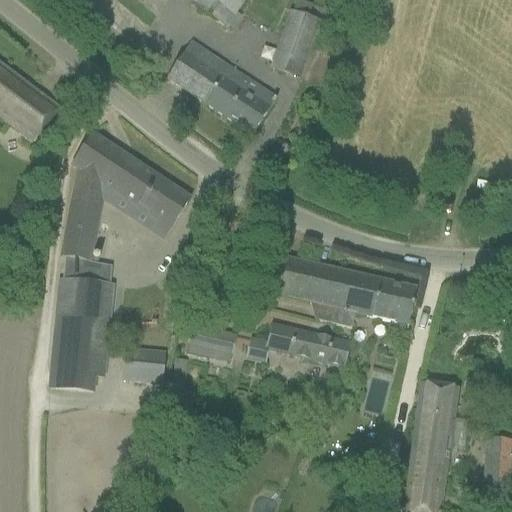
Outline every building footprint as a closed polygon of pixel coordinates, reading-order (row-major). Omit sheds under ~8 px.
[(193,0),(189,6),(226,30),(246,0),(193,0)] [(289,13),(268,73),(299,83),(319,24),(289,13)] [(251,138),(262,121),(275,101),(190,44),(166,81),(251,138)] [(0,68),(0,122),(32,147),(58,112),(0,68)] [(76,172),(59,259),(64,259),(62,274),(84,278),(87,265),(90,265),(101,202),(83,199),(87,179),(156,224),(150,234),(162,242),(189,201),(92,137),(71,169),(76,172)] [(407,328),(415,290),(279,260),(271,298),(343,314),(342,316),(346,316),(346,315),(407,328)] [(111,288),(59,283),(48,390),(92,395),(93,379),(102,380),(111,288)] [(186,354),(227,364),(233,338),(192,329),(186,354)] [(268,352),(343,371),(344,371),(350,348),(274,329),(268,352)] [(124,355),(122,382),(160,386),(163,359),(124,355)] [(170,404),(182,406),(187,364),(175,363),(170,404)] [(419,386),(402,511),(443,511),(451,453),(455,422),(459,391),(439,388),(419,386)] [(177,412),(166,458),(185,463),(193,429),(184,427),(187,414),(188,407),(178,406),(177,412)] [(511,443),(489,441),(485,487),(511,489),(511,474),(511,443)]
